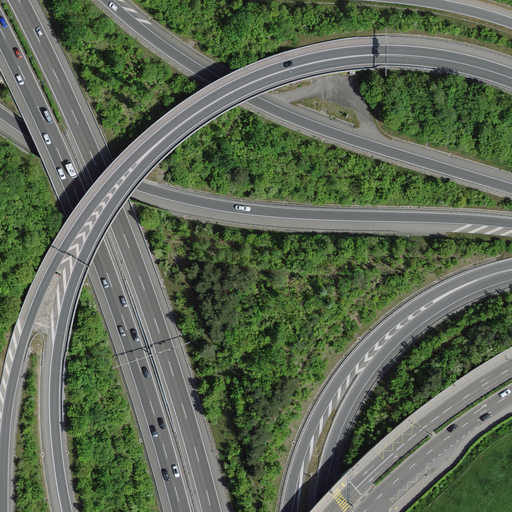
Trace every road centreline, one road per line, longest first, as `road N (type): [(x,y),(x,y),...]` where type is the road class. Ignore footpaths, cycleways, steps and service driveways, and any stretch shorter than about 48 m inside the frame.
road 1 (motorway): [(212,511),(127,241),(19,0)]
road 2 (motorway): [(0,113),(114,177),(220,207),(511,224)]
road 3 (motorway): [(0,28),(102,259),(181,511)]
road 4 (motorway): [(511,187),(253,98),(157,40),(109,0)]
road 5 (motorway): [(511,76),(423,55),(306,62),(222,96),(143,155)]
road 6 (motorway): [(143,155),(82,220),(38,296),(10,388),(0,499)]
road 7 (motorway): [(143,155),(94,229),(64,309),(53,404),(66,511)]
road 8 (motorway): [(288,511),(307,436),(335,385),(364,350),(436,299)]
road 9 (motorway): [(320,511),(345,410),(385,350),(436,299)]
road 10 (primary): [(511,368),(423,428),(333,511)]
road 11 (primary): [(371,507),(511,393)]
